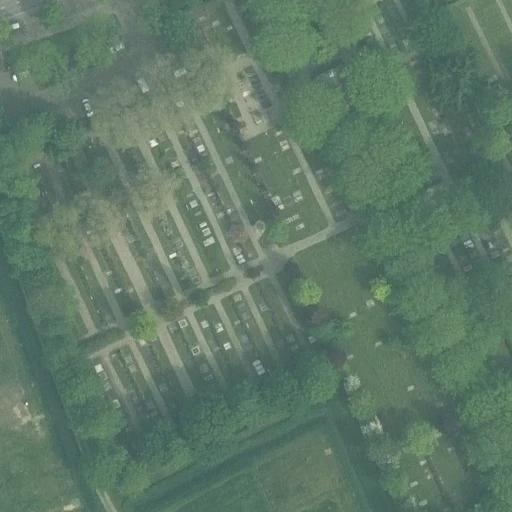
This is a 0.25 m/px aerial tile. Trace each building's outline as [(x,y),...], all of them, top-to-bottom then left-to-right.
[(337,110),(340,118),(344,126),(359,119),(352,103),(356,101),(340,67),(316,78),(332,112),(337,110)] [(324,442),(317,446),(322,456),(329,453),(324,442)] [(318,480),(299,489),(309,511),(328,511),(332,510),(318,480)] [(309,511),(298,489),(279,498),(285,511),(309,511)] [(285,511),(278,498),(260,507),(261,511),(285,511)]
